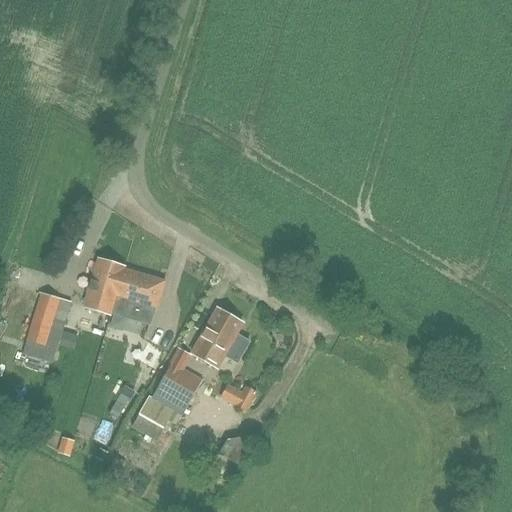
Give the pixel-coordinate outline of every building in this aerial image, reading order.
[(45,249),(57,243),(51,230),(39,236),(45,249)] [(124,268),(97,260),(83,308),(110,316),(115,297),(155,309),(163,282),(123,270),(124,268)] [(63,326),(70,303),(40,294),(22,354),(52,363),(56,350),(58,351),(54,364),(65,367),(69,354),(70,355),(77,331),(63,326)] [(222,312),(217,309),(191,355),(216,369),(241,324),(236,321),(237,316),(226,310),(222,312)] [(162,319),(157,335),(176,340),(181,324),(162,319)] [(91,372),(114,379),(123,347),(93,339),(90,349),(97,351),(91,372)] [(161,428),(167,417),(171,411),(182,417),(202,381),(171,364),(152,398),(149,397),(118,452),(127,457),(141,432),(145,434),(140,443),(155,452),(160,443),(156,441),(163,429),(161,428)] [(232,385),(224,399),(249,413),(257,398),(232,385)] [(234,440),(224,452),(240,465),(250,453),(234,440)] [(115,458),(104,475),(115,481),(125,464),(115,458)]
